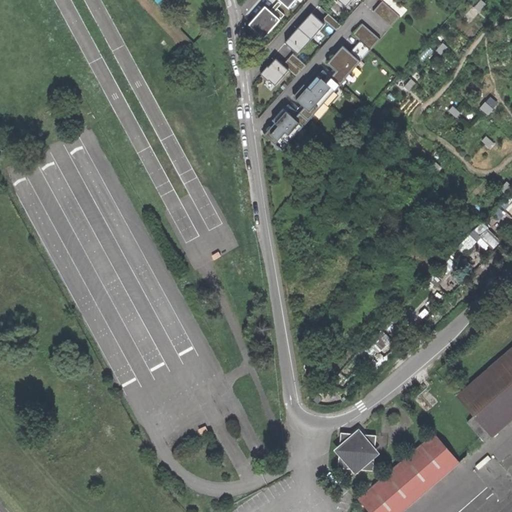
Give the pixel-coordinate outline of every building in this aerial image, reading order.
[(294,0),(276,0),(286,9),(294,0)] [(383,1),(374,12),(391,27),(401,17),(383,1)] [(281,20),(265,7),(249,26),(264,40),(281,20)] [(323,25),(311,14),(286,41),(298,52),(323,25)] [(341,25),(329,15),(325,19),(337,29),(341,25)] [(343,48),(329,64),(338,72),(328,84),(320,76),(310,88),(305,84),(293,99),(306,110),(297,120),(285,110),(275,122),(278,124),(268,136),(284,150),(380,39),(363,25),(354,36),(362,43),(351,55),(343,48)] [(305,65),(292,54),(282,65),(295,77),(305,65)] [(287,71),(276,59),(261,74),(273,85),(287,71)] [(445,137),(452,130),(447,125),(440,132),(445,137)] [(482,222),(475,229),(493,247),(499,241),(486,228),(487,227),(482,222)] [(395,322),(390,327),(395,332),(400,327),(395,322)] [(466,420),(483,440),(511,414),(511,346),(457,396),(473,414),(466,420)] [(362,469),(377,468),(376,457),(374,456),(373,446),(376,445),(375,434),(364,434),(359,428),(352,435),(340,435),(340,444),(343,445),(343,451),(344,457),(340,458),(341,469),(352,468),(357,474),(362,469)] [(401,511),(459,463),(434,434),(358,499),(368,511),(401,511)]
